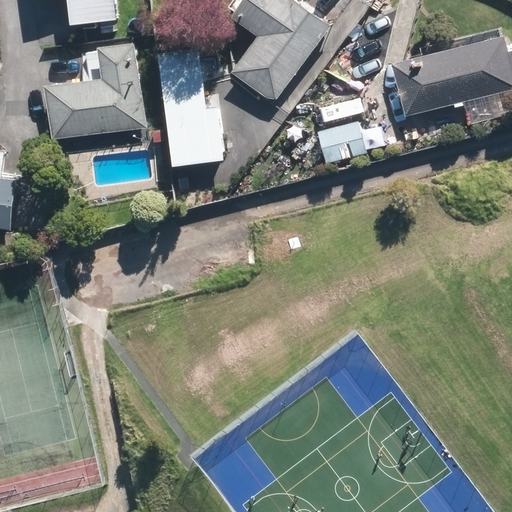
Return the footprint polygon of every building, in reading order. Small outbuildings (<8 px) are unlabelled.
[(76,0),(79,21),(126,15),(124,0),(76,0)] [(336,27),(297,0),(259,0),(246,19),(273,39),(247,74),(283,100),(336,27)] [(511,71),(504,40),(397,67),(409,113),(511,86),(511,71)] [(212,42),(169,47),(181,161),(230,156),(224,102),(219,102),(212,42)] [(98,89),(58,93),(63,135),(150,126),(141,52),(94,58),(98,89)] [(357,126),(323,134),(330,161),(364,152),(357,126)] [(0,220),(10,221),(16,179),(0,176),(0,173),(4,148),(0,147),(0,220)]
